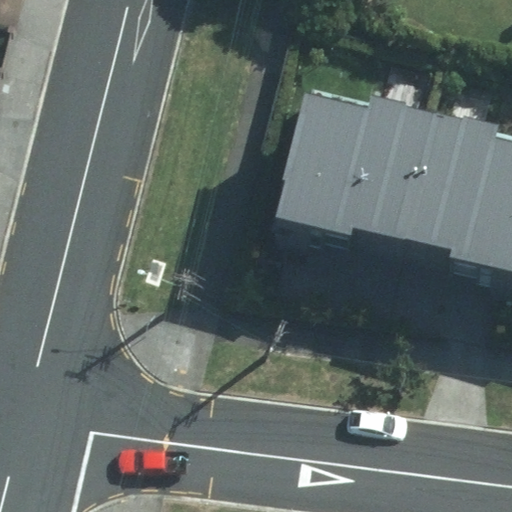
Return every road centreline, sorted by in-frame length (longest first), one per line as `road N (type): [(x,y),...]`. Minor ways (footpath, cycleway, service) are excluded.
road 1 (residential): [(21,425),(511,486)]
road 2 (secondary): [(21,425),(127,0)]
